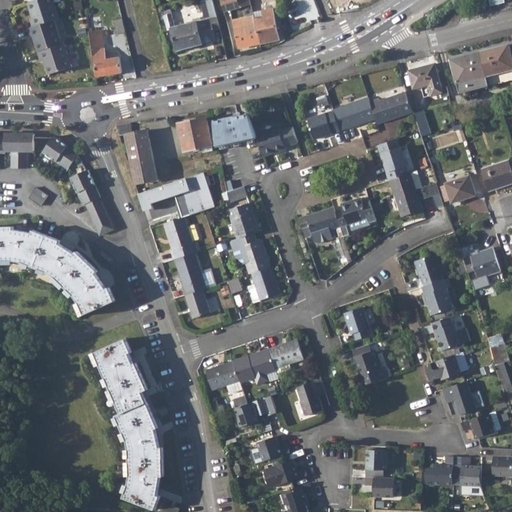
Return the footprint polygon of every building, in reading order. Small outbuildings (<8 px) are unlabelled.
[(35,0),(32,1),(28,3),(32,18),(30,18),(33,27),(55,20),(60,18),(54,0),(35,0)] [(221,0),(224,11),(251,5),(249,0),(221,0)] [(170,10),(162,12),(167,29),(171,28),(177,51),(216,41),(205,1),(200,2),(204,19),(175,26),(170,10)] [(263,16),(255,18),(260,44),(279,40),(272,7),(261,10),(263,16)] [(255,18),(254,16),(232,21),(237,49),(260,44),(255,18)] [(125,32),(122,19),(114,21),(117,34),(125,32)] [(33,27),(28,29),(31,37),(33,36),(38,52),(62,44),(55,20),(33,27)] [(102,27),(89,29),(90,35),(93,53),(106,51),(107,58),(116,57),(114,50),(112,50),(105,44),(102,27)] [(62,44),(38,52),(41,60),(43,59),(48,74),(72,67),(65,43),(62,44)] [(509,44),(481,51),(489,84),(511,78),(511,52),(511,53),(509,44)] [(106,51),(93,53),(97,77),(98,77),(123,73),(120,57),(116,57),(107,58),(106,51)] [(489,84),(481,51),(451,59),(459,92),(489,84)] [(435,63),(409,70),(413,88),(421,86),(424,96),(439,92),(441,98),(448,96),(446,86),(442,88),(435,63)] [(379,97),(371,99),(376,117),(378,121),(414,110),(407,90),(379,99),(379,97)] [(370,96),(334,107),(334,109),(341,129),(348,126),(347,124),(361,119),(362,122),(376,117),(371,99),(370,96)] [(341,129),(334,109),(309,117),(315,137),(341,129)] [(250,112),(215,123),(219,148),(258,135),(257,134),(250,112)] [(207,117),(179,123),(185,150),(213,143),(207,117)] [(280,127),(257,134),(258,135),(264,154),(286,146),(285,144),(299,140),(294,124),(280,129),(280,127)] [(126,134),(137,186),(139,192),(149,189),(146,181),(158,178),(147,129),(126,134)] [(0,152),(0,153),(5,153),(6,150),(12,150),(12,168),(28,168),(28,150),(35,150),(35,147),(35,133),(5,133),(5,135),(0,134),(0,152)] [(70,167),(80,153),(55,136),(44,152),(63,165),(64,163),(70,167)] [(378,143),(381,152),(401,145),(398,136),(378,143)] [(381,152),(385,163),(387,162),(390,169),(387,170),(390,178),(391,178),(408,172),(405,165),(407,164),(401,145),(381,152)] [(511,170),(508,160),(482,168),(490,190),(511,182),(511,170)] [(99,197),(100,197),(88,169),(86,170),(70,177),(80,198),(82,197),(85,204),(86,204),(99,197)] [(408,172),(391,178),(403,215),(424,208),(417,187),(425,184),(419,169),(408,172)] [(139,192),(144,209),(154,206),(152,201),(183,191),(190,212),(205,208),(215,204),(204,171),(149,189),(139,192)] [(470,175),(446,183),(453,202),(476,194),(470,175)] [(244,184),(228,189),(230,199),(247,194),(244,184)] [(36,187),(29,197),(41,205),(48,195),(36,187)] [(343,208),(336,210),(341,225),(368,216),(370,222),(377,219),(370,198),(363,200),(361,196),(341,202),(343,208)] [(86,204),(100,235),(113,229),(99,197),(86,204)] [(228,208),(238,236),(254,231),(259,229),(250,201),(228,208)] [(336,210),(334,205),(300,216),(304,228),(311,226),(316,240),(319,242),(334,237),(331,228),(341,225),(336,210)] [(184,214),(164,221),(173,247),(170,248),(173,257),(175,257),(195,250),(198,249),(195,240),(192,241),(192,239),(199,236),(194,221),(187,224),(184,214)] [(0,260),(13,260),(23,262),(28,264),(44,270),(48,272),(56,276),(74,294),(79,301),(81,303),(86,315),(117,302),(111,287),(108,288),(105,284),(97,273),(99,271),(78,251),(76,253),(66,246),(61,243),(62,241),(35,230),(34,230),(33,232),(28,231),(15,229),(15,226),(0,226),(0,260)] [(254,231),(238,236),(231,239),(239,263),(241,264),(247,262),(250,272),(252,271),(271,265),(266,251),(264,252),(259,238),(257,239),(254,231)] [(474,262),(466,264),(468,270),(470,274),(477,272),(479,278),(501,271),(493,247),(471,255),(474,262)] [(195,250),(175,257),(184,284),(183,285),(186,293),(203,287),(207,286),(195,250)] [(418,278),(420,286),(422,285),(450,276),(452,276),(446,258),(447,258),(445,250),(415,260),(421,277),(418,278)] [(271,265),(252,271),(256,283),(250,285),(255,300),(261,298),(281,292),(271,265)] [(238,276),(228,279),(232,291),(242,288),(238,276)] [(450,276),(422,285),(425,293),(423,293),(425,302),(427,301),(431,314),(454,307),(447,286),(452,284),(450,276)] [(203,287),(186,293),(193,316),(211,311),(203,287)] [(363,306),(345,312),(351,332),(354,331),(356,338),(370,334),(368,326),(370,326),(363,306)] [(451,315),(432,321),(436,333),(438,333),(440,337),(438,337),(443,348),(452,345),(471,340),(467,327),(457,330),(455,322),(454,323),(451,315)] [(127,338),(96,352),(123,413),(117,415),(127,438),(130,449),(131,473),(130,477),(129,484),(125,497),(156,509),(161,495),(159,494),(161,475),(165,475),(163,447),(161,447),(158,434),(156,428),(159,427),(144,391),(149,389),(138,362),(135,363),(130,353),(133,351),(127,338)] [(298,338),(269,347),(276,366),(304,356),(298,338)] [(511,339),(491,347),(495,363),(496,363),(504,361),(511,360),(507,347),(511,345),(511,339)] [(369,342),(353,348),(355,354),(354,355),(363,383),(390,375),(388,368),(385,366),(384,366),(380,367),(373,348),(371,349),(369,342)] [(443,348),(445,357),(455,353),(452,345),(443,348)] [(249,354),(234,359),(241,379),(241,380),(255,375),(257,382),(270,378),(267,371),(276,368),(276,366),(269,347),(260,350),(260,351),(249,355),(249,354)] [(469,368),(463,351),(455,353),(445,357),(436,360),(432,361),(425,363),(420,365),(418,366),(423,382),(430,380),(441,376),(442,378),(461,372),(460,371),(469,368)] [(234,359),(207,368),(214,388),(228,383),(230,391),(243,387),(241,380),(241,379),(234,359)] [(504,361),(496,363),(506,391),(511,389),(511,383),(509,376),(504,361)] [(321,377),(296,385),(306,413),(323,407),(318,393),(326,390),(321,377)] [(466,380),(442,388),(447,402),(454,399),(458,414),(476,408),(475,407),(484,404),(479,390),(471,393),(466,380)] [(272,393),(264,396),(269,412),(277,410),(272,393)] [(246,394),(233,399),(235,405),(248,401),(246,394)] [(235,405),(234,406),(240,424),(259,418),(253,399),(248,401),(235,405)] [(496,409),(461,421),(463,429),(471,426),(475,437),(494,430),(501,427),(496,409)] [(258,440),(264,459),(290,451),(288,442),(280,444),(277,434),(258,440)] [(366,467),(365,474),(383,475),(383,468),(385,468),(386,448),(366,447),(365,467),(366,467)] [(511,447),(494,447),(494,454),(493,454),(492,474),(511,474),(511,455),(511,456),(511,447)] [(426,466),(425,485),(432,485),(432,483),(452,484),(452,483),(454,456),(445,455),(444,463),(434,463),(433,467),(426,466)] [(460,483),(461,456),(454,456),(452,483),(460,483)] [(460,484),(480,485),(481,465),(470,465),(470,457),(461,456),(460,483),(460,484)] [(308,474),(305,466),(297,469),(293,457),(264,467),(271,486),(308,474)] [(383,475),(365,474),(365,483),(373,483),(373,494),(393,496),(394,476),(383,475)] [(310,481),(283,490),(290,511),(304,511),(308,510),(305,503),(308,502),(305,491),(312,488),(310,481)] [(167,502),(163,511),(178,511),(180,507),(167,502)]
